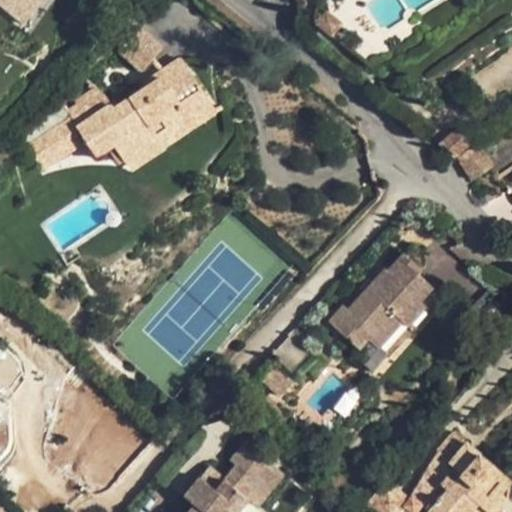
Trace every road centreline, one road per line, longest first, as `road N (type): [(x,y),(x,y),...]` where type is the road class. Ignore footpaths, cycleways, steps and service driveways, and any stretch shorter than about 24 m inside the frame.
road 1 (residential): [(134,482),(422,161)]
road 2 (residential): [(248,0),(422,161)]
road 3 (residential): [(422,161),(511,254)]
